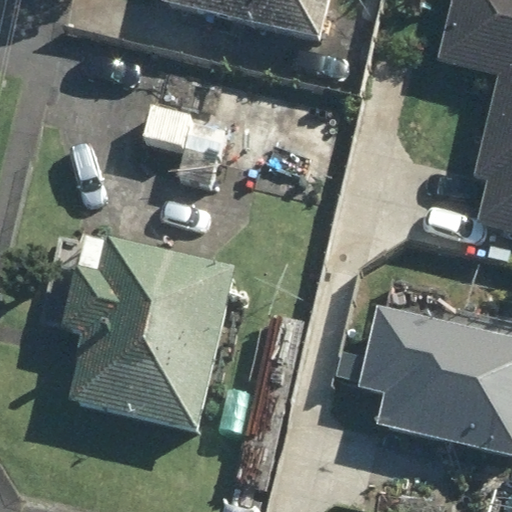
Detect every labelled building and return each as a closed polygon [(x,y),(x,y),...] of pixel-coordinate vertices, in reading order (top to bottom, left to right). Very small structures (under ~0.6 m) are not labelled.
[(316,56),(329,0),(170,0),(166,20),(316,56)] [(511,0),(450,0),(435,75),(496,88),(461,240),(511,251),(511,0)] [(277,131),(239,120),(221,180),(260,191),(277,131)] [(72,414),(193,444),(233,283),(112,254),(72,414)] [(511,470),(511,354),(377,323),(351,433),(511,470)] [(249,511),(254,511),(292,344),(255,336),(218,505),(249,511)]
